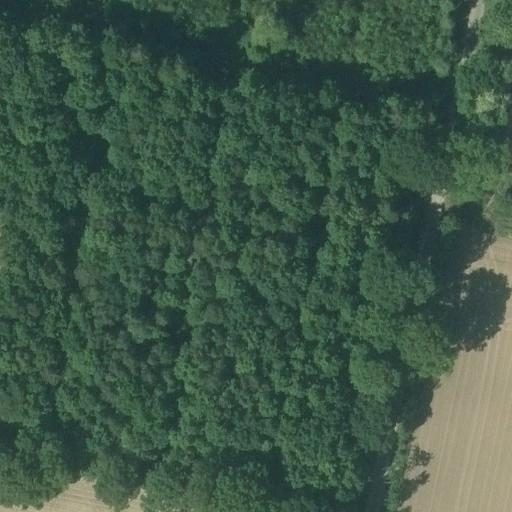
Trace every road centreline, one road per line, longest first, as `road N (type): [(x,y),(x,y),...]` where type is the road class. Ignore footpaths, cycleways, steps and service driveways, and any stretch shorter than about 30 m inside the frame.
road 1 (unclassified): [(368,511),(474,0)]
road 2 (track): [(0,5),(451,110)]
